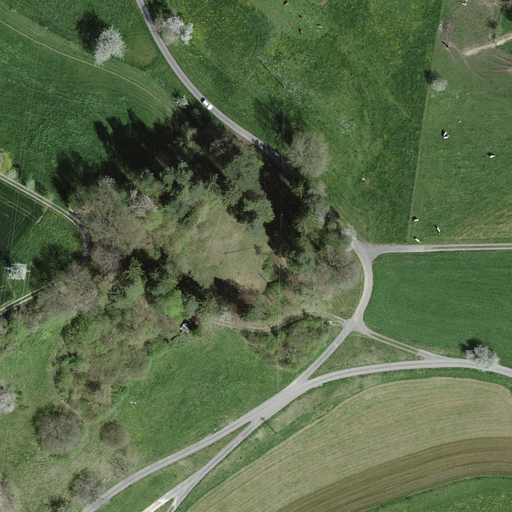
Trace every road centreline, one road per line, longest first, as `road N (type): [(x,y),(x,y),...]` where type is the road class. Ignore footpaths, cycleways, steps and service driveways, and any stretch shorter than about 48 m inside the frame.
road 1 (residential): [(139,0),(202,107),(307,192),(362,252),(362,307),(284,397)]
road 2 (track): [(446,362),(317,311),(262,329),(198,313)]
road 3 (residential): [(511,373),(446,362),(379,367),(329,376),(284,397)]
road 4 (residential): [(284,397),(136,476),(87,511)]
road 5 (track): [(147,511),(281,400)]
road 6 (track): [(362,252),(511,245)]
road 7 (track): [(0,311),(76,267),(85,258),(86,231)]
